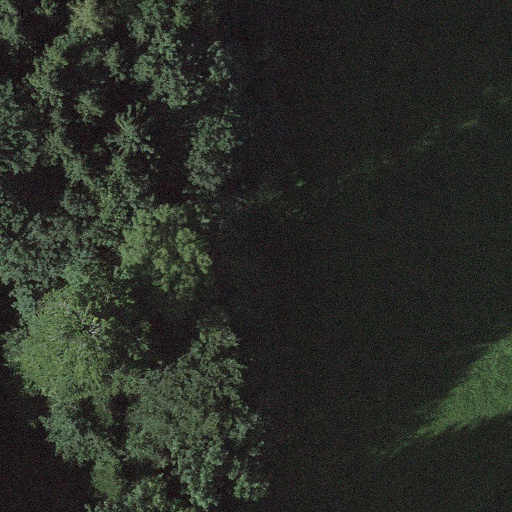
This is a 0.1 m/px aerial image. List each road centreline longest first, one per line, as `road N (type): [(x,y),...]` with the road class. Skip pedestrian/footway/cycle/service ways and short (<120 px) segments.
road 1 (track): [(207,0),(246,193),(242,511)]
road 2 (track): [(0,284),(27,266),(246,193)]
